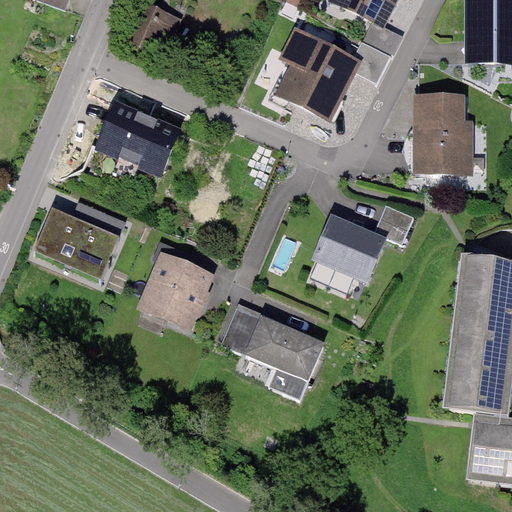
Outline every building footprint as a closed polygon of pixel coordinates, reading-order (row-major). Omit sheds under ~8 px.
[(71,0),(16,0),(65,18),(71,0)] [(381,35),(397,0),(324,0),(322,6),(381,35)] [(511,1),(463,1),(464,74),(511,74),(511,1)] [(176,22),(135,7),(121,45),(162,60),(176,22)] [(329,127),(359,66),(309,41),(279,102),(329,127)] [(464,103),(411,102),(411,179),(464,180),(464,103)] [(181,136),(110,110),(92,160),(163,186),(181,136)] [(414,221),(386,209),(375,236),(403,248),(414,221)] [(112,242),(47,216),(30,260),(95,286),(112,242)] [(382,248),(335,227),(319,262),(366,283),(382,248)] [(207,284),(165,266),(146,310),(188,328),(207,284)] [(449,412),(502,419),(511,339),(511,272),(468,267),(449,412)] [(324,349),(263,323),(247,360),(292,379),(284,396),(301,404),(324,349)] [(247,347),(226,339),(222,349),(243,358),(247,347)] [(511,434),(478,430),(472,482),(511,487),(511,434)]
